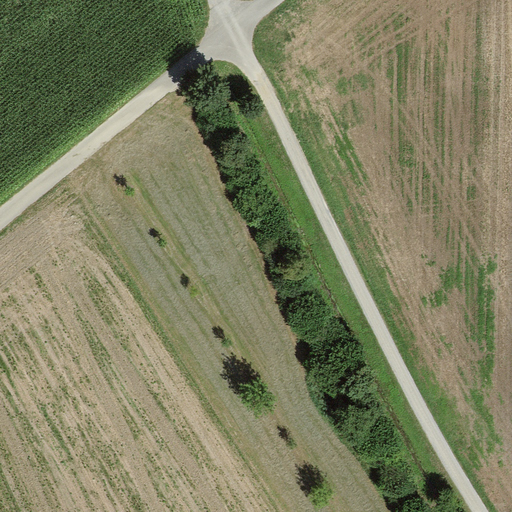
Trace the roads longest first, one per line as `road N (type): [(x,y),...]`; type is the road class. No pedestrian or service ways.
road 1 (track): [(220,24),(494,511)]
road 2 (track): [(0,215),(220,24)]
